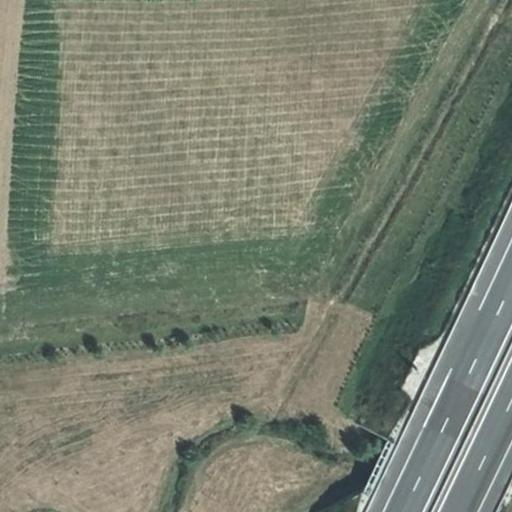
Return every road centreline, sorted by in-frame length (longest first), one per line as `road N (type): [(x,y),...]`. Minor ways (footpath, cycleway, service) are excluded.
road 1 (track): [(479,0),(328,273),(0,311)]
road 2 (motorway): [(511,256),(390,511)]
road 3 (motorway): [(452,511),(511,387)]
